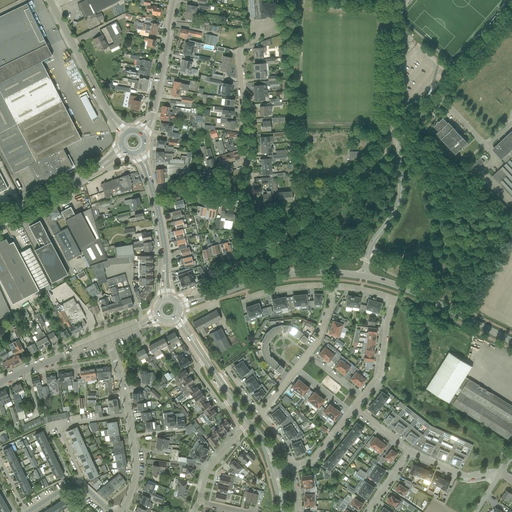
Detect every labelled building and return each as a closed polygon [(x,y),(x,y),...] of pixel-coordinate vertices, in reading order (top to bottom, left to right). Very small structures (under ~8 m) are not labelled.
[(118,0),(85,0),(77,4),(84,18),(88,16),(95,13),(119,0),(118,0)] [(150,1),(143,0),(140,0),(140,1),(140,2),(142,3),(143,3),(143,5),(147,6),(146,10),(152,11),(151,15),(156,16),(156,15),(160,15),(161,9),(157,8),(157,7),(153,6),(153,7),(149,6),(150,1)] [(252,0),(253,7),(249,8),(250,17),(254,17),(254,20),(266,19),(265,13),(263,0),(252,0)] [(26,4),(0,16),(0,66),(45,45),(46,44),(26,3),(26,4)] [(187,4),(185,11),(195,13),(195,10),(196,6),(187,4)] [(195,13),(185,11),(184,18),(193,20),(195,13)] [(104,19),(101,12),(96,15),(95,15),(95,16),(98,21),(104,19)] [(151,19),(146,18),(145,18),(144,20),(145,20),(144,23),(134,22),(134,25),(137,26),(157,29),(157,27),(158,27),(159,27),(159,25),(158,24),(151,23),(151,19)] [(119,46),(121,36),(119,33),(121,32),(116,22),(106,27),(112,40),(114,43),(109,46),(110,50),(112,52),(119,48),(118,46),(119,46)] [(157,29),(137,26),(136,30),(145,31),(145,33),(148,33),(156,35),(156,34),(157,34),(158,32),(157,32),(157,29)] [(180,29),(179,36),(183,37),(182,38),(186,39),(187,39),(187,35),(190,35),(201,38),(201,33),(188,31),(188,30),(180,29)] [(217,36),(213,36),(206,34),(205,43),(211,45),(215,46),(215,45),(217,36)] [(108,47),(102,35),(93,39),(99,51),(108,47)] [(155,40),(144,38),(143,41),(147,42),(147,46),(154,47),(155,40)] [(183,53),(191,55),(192,52),(195,53),(196,48),(196,45),(201,46),(201,43),(188,40),(188,43),(185,43),(184,47),(183,49),(184,49),(183,53)] [(45,45),(0,66),(0,146),(14,173),(28,166),(36,162),(41,172),(33,176),(37,184),(65,170),(72,166),(68,159),(69,158),(68,155),(68,154),(66,155),(63,148),(81,139),(41,61),(52,56),(46,44),(45,45)] [(266,53),(266,48),(254,48),(254,57),(258,57),(258,60),(263,60),(263,53),(266,53)] [(223,56),(221,63),(227,65),(229,65),(229,64),(230,64),(231,64),(231,63),(231,62),(231,61),(230,61),(231,58),(230,57),(228,57),(223,56)] [(180,66),(179,72),(182,73),(183,71),(188,72),(187,74),(187,75),(192,76),(192,73),(197,74),(198,70),(192,69),(190,69),(192,61),(186,60),(181,59),(180,64),(181,65),(181,67),(180,66)] [(151,61),(142,60),(141,60),(139,66),(143,67),(150,68),(151,61)] [(221,63),(220,71),(225,72),(227,72),(228,72),(229,69),(230,68),(230,66),(229,65),(227,65),(221,63)] [(143,67),(139,66),(138,73),(142,74),(149,75),(150,68),(143,67)] [(174,81),(173,89),(181,90),(188,91),(189,85),(180,83),(174,81)] [(134,86),(133,88),(136,89),(137,89),(137,90),(140,91),(144,91),(144,90),(146,91),(147,85),(134,83),(134,86)] [(223,83),(221,95),(225,96),(225,94),(230,95),(230,94),(231,94),(232,90),(231,90),(231,85),(223,83)] [(254,93),(266,92),(266,89),(267,89),(266,85),(254,86),(254,93)] [(181,90),(173,89),(171,96),(180,97),(180,94),(181,94),(181,90)] [(266,92),(254,93),(255,101),(264,100),(268,100),(267,92),(266,92)] [(86,95),(80,98),(92,120),(97,117),(86,95)] [(128,104),(127,106),(128,107),(131,108),(130,108),(138,110),(140,101),(136,100),(137,97),(129,95),(128,104)] [(162,106),(161,113),(176,116),(177,113),(178,109),(173,109),(172,112),(169,112),(170,107),(162,106)] [(223,108),(218,107),(214,106),(214,112),(222,113),(221,116),(221,118),(230,119),(230,117),(232,118),(232,117),(233,116),(234,114),(233,113),(233,112),(223,110),(223,108)] [(260,107),(260,112),(258,113),(259,115),(260,116),(267,116),(271,115),(270,110),(271,110),(271,106),(260,107)] [(173,107),(173,109),(178,109),(177,113),(183,113),(185,114),(191,115),(195,115),(196,115),(197,109),(191,108),(190,109),(173,107)] [(176,116),(161,113),(159,120),(167,121),(171,122),(172,118),(178,119),(178,118),(182,119),(183,113),(177,113),(176,116)] [(235,125),(234,125),(234,121),(230,121),(230,119),(221,118),(220,118),(220,123),(226,123),(226,128),(234,129),(234,128),(235,128),(235,125)] [(439,131),(447,123),(443,118),(439,122),(438,121),(436,123),(437,124),(434,126),(439,131)] [(270,130),(270,121),(262,122),(262,126),(261,126),(261,131),(270,130)] [(161,122),(160,127),(159,128),(158,130),(159,131),(167,132),(168,125),(169,125),(169,126),(175,127),(175,128),(192,131),(192,127),(180,125),(176,124),(176,125),(174,125),(174,124),(169,123),(161,122)] [(447,123),(439,131),(437,133),(439,135),(439,136),(444,141),(444,140),(449,145),(448,146),(453,151),(454,150),(457,153),(460,150),(461,150),(462,149),(467,144),(465,142),(465,141),(460,135),(459,136),(455,131),(456,130),(451,125),(450,126),(447,123)] [(506,163),(492,177),(511,198),(511,131),(496,146),(501,152),(500,153),(502,155),(501,156),(502,157),(501,158),(506,163)] [(271,140),(271,136),(260,137),(260,145),(270,144),(273,144),(272,140),(271,140)] [(165,145),(166,140),(157,139),(156,147),(165,148),(173,149),(173,145),(178,146),(179,140),(181,141),(181,138),(175,138),(169,137),(169,139),(168,146),(165,145)] [(221,140),(219,141),(220,146),(221,147),(225,163),(230,161),(228,153),(225,154),(221,140)] [(220,146),(219,141),(215,142),(218,151),(219,151),(220,155),(218,156),(220,164),(225,163),(221,147),(220,146)] [(230,144),(229,145),(228,142),(225,143),(227,149),(229,149),(230,152),(228,153),(230,161),(235,160),(230,144)] [(233,144),(230,144),(235,160),(240,158),(239,156),(242,155),(241,148),(237,148),(236,147),(234,147),(233,144)] [(270,149),(270,144),(260,145),(261,153),(272,152),(272,148),(270,149)] [(156,151),(156,160),(164,160),(164,159),(172,160),(172,152),(176,152),(176,149),(173,149),(165,148),(164,151),(156,151)] [(215,166),(211,154),(210,149),(206,150),(209,159),(206,160),(209,168),(215,166)] [(350,152),(350,163),(359,163),(359,152),(350,152)] [(268,158),(261,159),(261,167),(272,166),(271,161),(275,161),(275,159),(286,158),(285,154),(276,155),(267,156),(268,158)] [(156,160),(155,165),(166,164),(190,164),(191,158),(186,157),(181,156),(181,160),(172,160),(164,159),(164,160),(156,160)] [(476,162),(465,172),(469,176),(480,166),(484,162),(480,158),(476,162)] [(167,169),(160,169),(155,169),(156,184),(163,183),(168,181),(167,178),(167,174),(189,173),(190,164),(166,164),(167,169)] [(272,174),(272,166),(261,167),(262,175),(269,174),(270,178),(272,177),(285,176),(285,173),(272,174)] [(129,174),(101,184),(106,198),(112,196),(111,193),(120,190),(121,193),(132,189),(131,185),(133,185),(129,174)] [(271,203),(270,191),(266,191),(267,194),(263,195),(263,203),(271,203)] [(184,205),(182,199),(180,200),(180,197),(171,199),(171,202),(172,206),(175,205),(176,211),(180,210),(187,208),(186,205),(184,205)] [(140,205),(138,198),(131,199),(128,200),(124,201),(125,204),(130,203),(131,204),(132,203),(133,207),(132,207),(133,210),(131,211),(137,209),(137,206),(140,205)] [(91,205),(96,221),(100,220),(97,209),(110,206),(109,201),(100,203),(91,205)] [(197,206),(195,218),(196,225),(199,224),(200,216),(204,216),(205,216),(206,207),(207,205),(203,204),(203,207),(197,206)] [(61,215),(56,206),(47,211),(50,217),(47,218),(47,217),(45,218),(68,261),(81,254),(67,227),(60,231),(54,219),(61,215)] [(205,216),(204,216),(204,219),(208,220),(208,217),(214,218),(216,207),(213,206),(212,209),(206,207),(205,216)] [(221,213),(220,215),(221,217),(223,218),(227,219),(231,220),(231,221),(235,222),(236,215),(235,215),(233,214),(233,210),(232,210),(229,209),(229,208),(227,208),(222,207),(221,213),(220,213),(221,213)] [(106,258),(91,208),(81,213),(80,212),(74,215),(71,208),(62,213),(89,265),(106,258)] [(176,211),(169,213),(170,216),(172,215),(174,221),(182,219),(185,219),(184,215),(181,216),(180,210),(176,211)] [(135,214),(135,217),(129,219),(130,222),(136,221),(136,220),(143,219),(142,212),(135,214)] [(174,221),(171,222),(172,225),(174,224),(176,231),(182,229),(188,228),(187,224),(184,225),(182,219),(174,221)] [(47,234),(40,220),(31,225),(33,227),(30,229),(40,247),(34,250),(51,283),(67,274),(46,234),(47,234)] [(135,235),(133,228),(124,230),(126,236),(135,235)] [(176,231),(171,232),(172,235),(174,234),(176,240),(176,241),(184,238),(184,239),(187,238),(187,237),(191,237),(192,236),(191,234),(186,235),(186,234),(186,233),(184,234),(182,229),(176,231)] [(145,232),(137,234),(136,234),(137,237),(141,236),(142,241),(144,241),(146,240),(151,239),(150,239),(149,233),(150,233),(145,233),(145,232)] [(216,244),(211,246),(213,256),(213,257),(216,256),(216,254),(222,252),(220,244),(219,241),(218,236),(215,237),(216,244)] [(0,253),(23,298),(31,294),(39,290),(38,290),(19,253),(13,241),(9,244),(6,238),(0,241),(0,253)] [(176,241),(176,240),(173,241),(174,244),(177,244),(178,250),(189,247),(190,247),(189,247),(194,246),(194,244),(191,245),(191,244),(189,244),(186,244),(184,239),(184,238),(176,241)] [(226,242),(220,244),(222,252),(222,255),(226,254),(225,252),(231,250),(229,239),(225,240),(226,242)] [(144,241),(142,241),(114,245),(116,258),(119,258),(122,257),(126,257),(129,257),(133,256),(135,256),(134,250),(143,249),(144,252),(148,251),(153,250),(152,246),(154,246),(153,241),(151,241),(144,242),(144,241)] [(208,249),(202,250),(204,261),(208,260),(207,258),(213,256),(211,246),(211,245),(210,245),(210,243),(207,244),(208,249)] [(178,250),(178,253),(181,252),(182,258),(191,256),(194,256),(193,252),(190,253),(189,247),(178,250)] [(38,290),(49,284),(30,248),(19,253),(38,290)] [(0,253),(0,280),(12,304),(18,301),(23,298),(0,253)] [(137,280),(133,280),(133,281),(139,282),(139,287),(133,289),(136,297),(137,301),(139,301),(140,302),(141,300),(144,300),(143,298),(144,297),(145,298),(151,289),(150,289),(151,288),(152,288),(152,284),(153,283),(152,282),(152,280),(153,279),(152,278),(152,272),(153,271),(152,270),(152,267),(153,266),(152,265),(152,259),(153,258),(152,257),(152,256),(147,256),(139,256),(137,256),(137,259),(139,259),(139,275),(137,275),(137,280)] [(182,258),(180,259),(181,262),(183,262),(185,268),(196,265),(195,262),(193,262),(191,256),(182,258)] [(105,274),(103,268),(101,262),(92,265),(95,277),(96,277),(104,274),(105,274)] [(180,281),(192,277),(189,269),(182,270),(184,273),(178,276),(177,277),(178,280),(179,279),(180,281)] [(192,277),(180,281),(181,283),(180,283),(181,287),(182,286),(182,287),(188,285),(189,288),(195,285),(192,277)] [(114,284),(111,285),(109,286),(109,288),(111,295),(113,295),(118,293),(115,284),(114,284)] [(95,291),(92,285),(86,288),(87,291),(92,297),(96,295),(95,291)] [(0,318),(9,311),(0,290),(0,318)] [(130,290),(125,292),(127,298),(126,299),(128,307),(133,306),(132,303),(133,302),(132,297),(130,290)] [(121,292),(118,293),(120,301),(120,300),(123,309),(128,307),(126,299),(127,298),(125,292),(121,293),(121,292)] [(113,295),(113,296),(118,311),(123,309),(120,300),(120,301),(118,293),(113,295)] [(310,301),(310,307),(314,308),(321,308),(321,304),(321,294),(318,294),(317,293),(315,293),(314,294),(314,301),(310,301)] [(300,295),(299,295),(300,307),(306,306),(307,311),(311,310),(310,307),(310,301),(307,301),(306,295),(304,295),(303,294),(300,294),(300,295)] [(293,302),(290,303),(291,309),(294,309),(294,307),(300,307),(299,295),(293,296),(293,302)] [(352,307),(354,297),(354,296),(350,296),(347,296),(347,299),(346,298),(345,305),(346,305),(345,307),(352,308),(353,307),(352,307)] [(285,297),(278,298),(281,310),(281,313),(288,312),(287,310),(291,309),(290,303),(286,304),(285,298),(285,297)] [(361,298),(354,297),(352,307),(353,307),(359,308),(358,311),(361,312),(363,305),(359,305),(361,298)] [(60,305),(59,304),(54,307),(63,324),(66,323),(73,334),(82,329),(78,321),(79,320),(82,327),(86,325),(82,318),(85,317),(78,303),(76,304),(73,298),(60,305)] [(113,312),(111,304),(108,304),(106,298),(103,299),(108,314),(113,312)] [(274,299),(272,300),(274,311),(281,310),(278,298),(277,298),(274,298),(274,299)] [(108,314),(103,299),(98,300),(100,304),(102,304),(103,306),(100,307),(102,311),(103,315),(108,314)] [(363,305),(361,312),(365,313),(366,309),(372,311),(371,313),(375,302),(368,300),(366,306),(363,305)] [(375,302),(371,313),(378,315),(378,313),(379,313),(381,306),(380,306),(381,303),(378,303),(379,302),(375,301),(375,302)] [(258,304),(252,306),(255,317),(256,317),(255,315),(261,313),(258,304)] [(97,305),(92,307),(87,308),(93,315),(99,313),(97,305)] [(255,317),(252,306),(245,308),(248,314),(243,316),(245,322),(250,320),(249,319),(255,317)] [(201,318),(193,323),(197,332),(201,330),(201,331),(207,328),(206,327),(221,319),(219,315),(216,310),(201,318)] [(55,311),(51,313),(58,324),(61,322),(55,311)] [(40,316),(36,318),(42,327),(45,325),(40,316)] [(331,324),(330,327),(342,331),(344,325),(345,326),(347,322),(340,320),(339,323),(333,321),(332,324),(331,324)] [(63,331),(59,333),(63,340),(70,336),(62,323),(60,325),(63,331)] [(290,323),(290,326),(288,332),(290,333),(289,334),(292,335),(293,335),(293,336),(298,330),(293,327),(294,325),(290,323)] [(282,333),(281,325),(272,328),(276,333),(278,333),(278,334),(281,333),(282,333)] [(301,333),(298,330),(293,336),(296,338),(297,337),(299,339),(303,334),(305,333),(307,327),(308,326),(305,325),(302,331),(303,331),(301,333)] [(57,339),(50,327),(47,328),(50,334),(48,335),(52,342),(57,339)] [(342,331),(330,327),(329,331),(328,334),(339,338),(342,331)] [(213,332),(209,334),(215,345),(216,348),(219,353),(223,351),(231,347),(228,341),(226,337),(221,328),(213,332)] [(272,328),(266,333),(272,338),(274,336),(274,335),(276,333),(272,328)] [(49,343),(46,337),(43,333),(42,332),(38,334),(44,346),(49,343)] [(180,342),(178,339),(174,332),(167,337),(173,348),(176,346),(175,344),(180,342)] [(266,333),(262,341),(268,343),(269,341),(270,342),(271,338),(271,339),(272,338),(266,333)] [(305,333),(303,334),(299,339),(301,341),(300,341),(303,344),(305,342),(307,340),(307,339),(309,336),(305,333)] [(44,346),(38,334),(35,336),(37,340),(38,340),(38,341),(36,343),(39,349),(44,346)] [(38,350),(31,336),(29,338),(32,344),(26,347),(30,354),(38,350)] [(170,345),(167,346),(163,338),(156,342),(160,350),(167,346),(168,348),(171,355),(174,353),(170,345)] [(334,342),(341,348),(344,344),(337,339),(334,342)] [(18,340),(12,343),(9,345),(13,354),(14,356),(16,355),(17,357),(19,356),(18,354),(24,351),(18,340)] [(160,350),(156,342),(149,346),(153,354),(154,356),(152,357),(154,361),(155,363),(158,362),(157,360),(163,356),(160,350)] [(323,358),(330,350),(325,346),(319,355),(318,356),(321,357),(323,358)] [(330,350),(323,358),(326,360),(325,361),(327,363),(328,362),(330,360),(333,362),(335,360),(339,354),(340,354),(332,347),(330,350)] [(143,349),(136,353),(140,360),(142,364),(146,362),(147,361),(149,360),(148,357),(143,349)] [(268,349),(261,350),(264,359),(269,355),(269,353),(270,353),(268,350),(269,350),(268,349)] [(6,351),(4,353),(7,359),(8,358),(13,367),(22,362),(19,356),(17,357),(16,355),(14,356),(13,354),(9,356),(6,351)] [(7,359),(4,353),(0,354),(0,355),(2,360),(0,361),(0,364),(2,368),(5,366),(7,370),(13,367),(8,358),(7,359)] [(179,362),(178,363),(181,368),(184,367),(184,368),(187,366),(186,365),(190,363),(187,358),(185,359),(182,354),(176,357),(179,362)] [(335,360),(333,362),(336,365),(334,367),(335,367),(334,368),(336,370),(337,369),(339,371),(345,364),(340,360),(343,357),(339,354),(335,360)] [(271,357),(269,355),(264,359),(269,365),(274,359),(271,356),(271,357)] [(238,371),(247,365),(243,361),(245,360),(243,357),(238,361),(239,363),(234,367),(236,370),(237,370),(238,371)] [(274,360),(274,359),(269,365),(275,370),(279,365),(276,363),(277,362),(274,360)] [(345,364),(339,371),(344,375),(345,373),(348,375),(351,372),(355,367),(352,364),(349,367),(345,364)] [(250,370),(247,365),(238,371),(241,376),(244,374),(246,377),(254,372),(252,369),(250,370)] [(275,370),(274,371),(278,375),(281,372),(281,373),(283,370),(284,368),(281,366),(279,365),(275,370)] [(105,367),(103,367),(103,376),(104,376),(104,379),(104,381),(105,382),(106,395),(111,394),(110,382),(113,381),(112,378),(112,377),(111,378),(110,367),(107,367),(107,366),(105,366),(105,367)] [(103,367),(95,368),(96,376),(97,376),(98,380),(104,379),(104,376),(103,376),(103,367)] [(355,367),(351,372),(354,375),(350,379),(350,380),(352,382),(353,381),(355,383),(361,375),(357,371),(358,369),(355,367)] [(91,381),(89,369),(80,371),(81,380),(85,380),(85,382),(91,381)] [(175,380),(175,384),(177,386),(177,387),(179,385),(181,384),(186,380),(184,378),(186,376),(189,375),(185,370),(177,376),(179,378),(176,380),(175,380)] [(72,372),(65,373),(66,380),(67,386),(72,385),(71,380),(73,379),(72,372)] [(168,372),(164,375),(167,381),(175,376),(173,372),(169,374),(168,372)] [(254,372),(246,377),(248,379),(244,382),(246,385),(247,384),(248,386),(257,380),(258,380),(253,372),(254,372)] [(58,378),(57,378),(57,379),(57,381),(58,386),(62,386),(62,389),(67,388),(67,386),(66,380),(65,373),(58,374),(58,378)] [(148,373),(141,374),(141,375),(140,375),(140,378),(141,378),(142,382),(145,382),(145,384),(149,384),(148,376),(152,376),(152,373),(148,373)] [(459,387),(436,373),(426,388),(508,439),(511,433),(511,406),(466,377),(459,387)] [(55,374),(45,376),(46,381),(47,384),(49,384),(49,386),(51,386),(51,388),(54,387),(55,388),(58,387),(58,386),(57,381),(57,379),(56,380),(55,374)] [(361,375),(355,383),(357,385),(356,386),(359,387),(366,378),(361,375)] [(181,384),(179,385),(184,392),(191,387),(189,385),(191,383),(194,382),(190,377),(188,379),(186,380),(181,384)] [(39,378),(31,380),(33,387),(36,386),(38,394),(39,398),(44,397),(42,389),(41,385),(39,378)] [(297,392),(303,384),(302,382),(298,379),(292,388),(297,392)] [(257,380),(248,386),(249,388),(249,389),(251,392),(256,388),(258,391),(264,387),(262,384),(260,385),(257,380)] [(18,392),(23,390),(20,383),(12,386),(15,394),(12,395),(15,400),(15,401),(14,401),(15,406),(17,413),(24,411),(23,408),(21,399),(18,392)] [(303,384),(297,392),(300,394),(299,396),(301,397),(304,400),(307,395),(304,393),(308,389),(309,388),(303,384)] [(193,390),(191,387),(184,392),(185,394),(187,397),(190,394),(192,397),(201,391),(200,390),(200,389),(199,388),(198,387),(197,386),(193,390)] [(258,391),(254,395),(258,400),(258,399),(259,400),(262,397),(262,396),(265,394),(261,389),(264,387),(258,391)] [(5,389),(1,391),(4,399),(6,404),(11,402),(9,397),(5,389)] [(160,397),(152,389),(149,393),(157,400),(160,397)] [(137,403),(146,402),(147,402),(146,396),(142,397),(142,392),(132,393),(133,398),(134,398),(134,404),(137,403)] [(184,392),(176,398),(178,402),(184,397),(183,396),(185,394),(184,392)] [(307,395),(304,400),(303,401),(306,403),(307,401),(312,405),(319,396),(314,392),(310,397),(307,395)] [(380,394),(379,396),(385,402),(389,397),(391,399),(394,396),(388,392),(386,395),(382,392),(380,394)] [(196,401),(194,402),(191,405),(194,409),(203,403),(201,400),(205,397),(202,393),(193,399),(196,401)] [(285,396),(282,399),(285,402),(289,405),(291,402),(290,401),(291,400),(285,396)] [(324,400),(319,396),(312,405),(317,409),(316,411),(319,413),(323,408),(320,406),(324,400)] [(379,396),(375,401),(382,406),(385,402),(379,396)] [(298,406),(303,401),(304,400),(301,397),(295,404),(298,406)] [(372,404),(379,410),(382,406),(375,401),(372,405),(372,404)] [(146,402),(137,403),(137,408),(138,408),(139,413),(141,413),(150,412),(151,411),(151,406),(147,406),(146,402)] [(203,403),(194,409),(196,412),(199,412),(201,411),(202,410),(204,413),(208,410),(212,407),(209,402),(204,405),(203,403)] [(398,415),(393,411),(384,421),(385,422),(387,425),(388,424),(389,425),(392,420),(395,422),(407,407),(400,402),(397,405),(403,409),(398,415)] [(323,408),(319,413),(321,415),(322,414),(327,418),(335,409),(329,404),(325,410),(323,408)] [(379,410),(372,404),(368,409),(370,410),(370,411),(372,413),(373,412),(375,414),(379,410)] [(271,410),(273,413),(271,415),(270,416),(272,418),(273,417),(275,420),(283,413),(277,405),(271,410)] [(19,422),(15,406),(10,408),(13,419),(14,423),(19,422)] [(109,407),(106,408),(107,414),(112,413),(115,413),(118,412),(118,411),(119,411),(119,409),(118,409),(117,406),(109,407)] [(407,407),(395,422),(397,424),(393,429),(394,429),(394,430),(397,432),(405,421),(401,418),(406,412),(410,415),(413,412),(407,407)] [(204,413),(202,414),(200,415),(206,422),(217,414),(214,409),(209,412),(208,410),(204,413)] [(336,410),(335,409),(327,418),(333,422),(340,412),(337,410),(336,410)] [(151,416),(150,412),(141,413),(141,417),(142,417),(143,423),(145,422),(155,421),(155,415),(151,416)] [(410,425),(405,421),(397,432),(400,434),(401,435),(405,430),(407,432),(419,416),(413,412),(410,415),(415,419),(410,425)] [(45,419),(41,420),(42,423),(43,423),(50,422),(48,416),(48,413),(44,414),(45,419)] [(174,426),(173,416),(169,417),(169,413),(163,413),(164,426),(170,425),(170,426),(174,426)] [(283,413),(275,420),(279,424),(283,421),(285,423),(292,418),(289,415),(287,417),(283,413)] [(173,416),(174,426),(175,428),(180,427),(180,428),(185,427),(184,418),(179,418),(179,415),(173,415),(173,416)] [(419,416),(407,432),(409,434),(406,438),(407,439),(406,439),(409,442),(418,431),(413,427),(418,421),(422,425),(425,421),(419,416)] [(287,426),(282,429),(285,434),(295,428),(291,423),(294,422),(292,418),(285,423),(287,426)] [(225,419),(221,422),(222,423),(219,425),(219,426),(223,430),(223,431),(225,433),(230,430),(226,426),(229,424),(230,426),(230,425),(225,419)] [(108,430),(117,428),(116,421),(107,423),(108,430)] [(155,425),(155,421),(145,422),(146,427),(147,427),(147,432),(160,430),(159,425),(155,425)] [(423,435),(418,431),(409,442),(412,444),(412,443),(413,444),(417,440),(421,443),(431,426),(425,421),(422,425),(427,428),(423,435)] [(357,423),(354,427),(361,433),(360,432),(364,428),(361,426),(362,426),(360,424),(359,424),(357,423)] [(321,425),(318,428),(321,430),(323,432),(325,433),(327,430),(321,425)] [(189,434),(188,435),(194,431),(196,430),(193,426),(185,432),(186,432),(187,431),(189,434)] [(219,426),(215,429),(213,426),(210,428),(213,432),(217,437),(219,440),(223,437),(220,432),(223,431),(223,430),(219,426)] [(431,426),(421,443),(425,444),(422,450),(423,450),(423,451),(426,452),(433,438),(427,436),(430,430),(435,433),(437,429),(431,426)] [(77,429),(79,429),(78,427),(66,432),(67,434),(69,433),(71,438),(80,434),(77,429)] [(361,433),(354,427),(353,427),(354,428),(351,432),(358,438),(361,433)] [(119,435),(117,428),(108,430),(109,436),(119,435)] [(295,428),(285,434),(287,436),(286,437),(288,439),(289,439),(291,438),(293,440),(295,439),(301,436),(303,435),(301,431),(297,433),(295,428)] [(433,438),(426,452),(430,454),(430,453),(431,454),(434,448),(436,450),(444,432),(437,429),(435,433),(441,435),(438,442),(432,440),(433,439),(433,438)] [(43,431),(35,435),(36,438),(35,438),(37,441),(45,437),(43,431)] [(213,432),(209,435),(210,436),(207,439),(213,447),(217,443),(214,439),(217,437),(213,432)] [(358,438),(351,432),(349,434),(349,433),(347,436),(355,442),(358,438)] [(451,435),(444,432),(436,450),(439,451),(437,456),(438,457),(437,457),(441,459),(446,446),(441,444),(444,437),(450,439),(451,435)] [(80,434),(71,438),(73,444),(71,445),(72,446),(84,441),(83,439),(82,439),(80,434)] [(203,444),(206,442),(199,434),(197,436),(203,444)] [(109,436),(110,441),(108,441),(108,443),(110,443),(112,442),(120,441),(119,435),(109,436)] [(452,449),(446,446),(441,459),(444,460),(445,460),(448,455),(450,456),(459,439),(451,435),(450,439),(455,442),(452,449)] [(301,436),(295,439),(297,442),(291,444),(292,445),(291,445),(292,448),(293,447),(294,450),(304,445),(301,440),(303,440),(301,436)] [(345,439),(344,440),(351,446),(355,442),(347,436),(345,438),(345,439)] [(48,442),(45,437),(37,441),(38,443),(39,443),(40,446),(48,442)] [(375,449),(381,441),(376,437),(372,443),(369,440),(365,446),(368,448),(370,445),(375,449)] [(459,439),(450,456),(453,457),(451,463),(452,463),(452,464),(455,465),(461,453),(455,450),(458,443),(464,446),(466,442),(459,439)] [(122,440),(120,441),(112,442),(113,449),(123,447),(122,440)] [(344,440),(341,445),(347,449),(350,445),(344,440)] [(84,441),(72,446),(72,447),(74,446),(77,452),(86,448),(83,443),(85,442),(84,441)] [(381,441),(375,449),(380,453),(378,456),(381,458),(382,456),(385,453),(382,451),(387,446),(385,444),(385,443),(383,442),(382,442),(381,441)] [(50,448),(48,442),(40,446),(41,449),(42,452),(50,448)] [(461,453),(455,465),(458,467),(458,466),(459,467),(462,461),(465,463),(473,445),(466,442),(464,446),(469,448),(466,455),(461,453)] [(199,443),(195,450),(206,456),(205,456),(207,453),(206,452),(208,450),(205,448),(205,446),(199,443)] [(304,445),(294,450),(295,452),(294,453),(295,456),(296,455),(306,451),(304,445)] [(341,445),(337,449),(345,455),(348,450),(341,445)] [(12,450),(11,447),(3,450),(6,456),(14,452),(13,449),(12,450)] [(113,449),(114,453),(111,454),(111,455),(114,455),(124,453),(123,447),(113,449)] [(53,453),(50,448),(42,452),(43,454),(44,454),(45,457),(53,453)] [(86,448),(77,452),(79,458),(77,458),(78,460),(90,454),(89,453),(88,453),(86,448)] [(172,449),(171,460),(170,462),(177,463),(177,461),(178,457),(179,450),(172,449)] [(335,450),(333,453),(341,459),(345,455),(337,449),(336,451),(335,450)] [(206,456),(195,450),(195,451),(196,451),(194,454),(192,453),(190,456),(193,458),(196,460),(197,459),(203,462),(203,461),(204,461),(206,458),(205,457),(206,456)] [(397,454),(395,452),(395,451),(393,450),(392,450),(385,458),(391,462),(397,454)] [(15,454),(14,452),(6,456),(8,461),(16,458),(15,454)] [(238,457),(237,458),(241,461),(244,465),(245,464),(249,460),(251,462),(255,458),(249,452),(246,455),(244,453),(243,454),(242,453),(240,455),(239,455),(238,456),(238,457)] [(53,453),(45,457),(47,460),(46,460),(47,462),(56,458),(53,453)] [(125,460),(124,453),(114,455),(115,461),(125,460)] [(332,455),(330,457),(338,463),(341,459),(333,453),(331,455),(332,455)] [(90,454),(78,460),(79,461),(81,460),(83,466),(92,462),(90,457),(91,456),(90,454)] [(327,461),(334,467),(338,463),(330,457),(327,461)] [(16,458),(8,461),(11,467),(20,463),(18,460),(17,460),(16,458)] [(58,464),(56,458),(47,462),(48,465),(49,465),(50,467),(58,464)] [(115,461),(117,469),(113,469),(114,472),(117,472),(125,470),(125,466),(126,466),(125,460),(115,461)] [(244,470),(237,463),(237,464),(234,461),(229,466),(232,469),(228,472),(230,473),(242,480),(244,476),(240,474),(244,470)] [(336,468),(334,467),(327,461),(323,466),(327,469),(325,471),(326,472),(330,475),(336,468)] [(381,464),(378,462),(376,461),(374,464),(376,465),(372,470),(382,477),(384,474),(384,473),(386,471),(380,467),(382,465),(381,464)] [(94,467),(92,462),(83,466),(86,471),(84,472),(84,473),(96,468),(96,466),(94,467)] [(165,469),(166,463),(158,462),(157,466),(153,465),(152,469),(153,470),(152,474),(157,475),(157,474),(161,475),(161,469),(165,469)] [(21,465),(20,463),(11,467),(14,472),(21,468),(20,465),(21,465)] [(58,464),(50,467),(52,470),(51,471),(52,473),(61,469),(58,464)] [(415,475),(419,466),(418,467),(414,464),(413,466),(412,465),(411,468),(412,469),(410,472),(415,474),(415,475)] [(187,467),(182,466),(180,473),(185,474),(185,476),(191,477),(192,475),(193,476),(195,469),(193,469),(193,467),(189,466),(187,466),(187,467)] [(422,468),(419,466),(415,475),(420,478),(424,469),(422,468)] [(21,468),(14,472),(16,477),(25,473),(23,471),(21,468)] [(96,468),(84,473),(85,475),(87,474),(89,480),(98,476),(96,470),(97,470),(96,468)] [(63,475),(61,469),(52,473),(53,476),(54,475),(56,478),(60,477),(63,475)] [(360,469),(358,472),(365,477),(367,474),(360,469)] [(424,469),(420,478),(425,480),(429,471),(426,469),(425,470),(424,469)] [(119,474),(114,478),(120,485),(125,481),(124,480),(126,478),(125,470),(117,472),(119,474)] [(382,477),(372,470),(368,476),(378,482),(380,480),(382,477)] [(432,472),(429,471),(425,480),(430,482),(434,474),(431,473),(432,472)] [(365,477),(358,472),(355,476),(363,481),(365,477)] [(25,473),(16,477),(19,483),(26,479),(25,476),(26,476),(25,473)] [(233,476),(229,475),(224,474),(226,475),(225,478),(220,476),(219,482),(224,483),(228,484),(229,481),(231,481),(233,476)] [(436,486),(440,477),(437,476),(435,475),(431,484),(436,486)] [(443,479),(440,477),(436,486),(441,488),(445,480),(443,479)] [(114,478),(109,482),(115,489),(120,485),(114,478)] [(26,479),(19,483),(21,488),(30,484),(29,481),(28,482),(26,479)] [(174,494),(174,495),(174,496),(175,497),(176,497),(176,498),(185,500),(187,492),(186,491),(186,489),(185,489),(187,481),(178,479),(175,479),(174,483),(177,484),(175,491),(174,494)] [(447,481),(445,480),(441,488),(441,489),(442,488),(446,490),(445,493),(448,494),(451,488),(448,487),(450,482),(447,480),(447,481)] [(314,481),(303,482),(304,488),(305,488),(310,488),(310,491),(317,490),(317,486),(316,487),(315,481),(314,481)] [(361,487),(371,493),(374,488),(365,481),(361,487)] [(109,482),(104,486),(110,494),(115,489),(109,482)] [(147,483),(144,490),(148,492),(151,493),(150,495),(155,498),(162,501),(163,497),(155,494),(156,491),(157,490),(152,488),(153,485),(147,483)] [(228,484),(224,483),(223,486),(218,485),(217,491),(222,492),(227,493),(228,490),(231,490),(232,490),(233,485),(228,484)] [(30,484),(21,488),(24,494),(32,490),(30,487),(31,487),(30,484)] [(400,484),(399,484),(397,487),(396,490),(404,496),(408,490),(400,484)] [(354,494),(356,490),(349,485),(346,489),(354,494)] [(104,486),(100,489),(96,492),(102,497),(103,496),(105,498),(110,494),(104,486)] [(245,490),(244,493),(243,495),(246,496),(245,501),(251,502),(253,493),(247,492),(248,491),(248,488),(245,487),(245,488),(245,490)] [(371,493),(361,487),(357,492),(367,499),(368,496),(369,497),(371,494),(370,493),(371,493)] [(253,493),(251,502),(256,503),(256,501),(257,498),(262,500),(263,492),(259,491),(254,489),(253,490),(253,493)] [(317,490),(310,491),(310,494),(305,494),(305,500),(316,500),(315,495),(317,495),(317,490)] [(511,492),(508,491),(508,492),(506,490),(502,497),(510,503),(511,499),(511,492)] [(222,492),(221,495),(216,494),(215,500),(225,502),(225,498),(229,499),(230,494),(227,493),(222,492)] [(149,502),(150,499),(143,496),(140,502),(144,504),(142,506),(151,510),(152,507),(152,505),(152,504),(151,503),(149,502)] [(343,500),(342,502),(347,506),(349,503),(359,510),(360,510),(362,507),(362,506),(363,504),(352,496),(349,500),(345,497),(343,500)] [(389,497),(387,501),(388,501),(388,502),(396,508),(395,509),(399,511),(400,510),(400,509),(402,506),(403,504),(407,507),(410,509),(412,506),(409,504),(404,500),(402,503),(399,501),(392,496),(390,498),(389,497)] [(57,503),(62,510),(67,507),(63,500),(57,503)] [(316,506),(316,500),(305,500),(305,506),(311,506),(311,510),(317,510),(317,506),(316,506)] [(339,505),(338,507),(342,510),(345,511),(350,511),(351,511),(345,508),(347,506),(342,502),(340,505),(339,505)] [(58,511),(62,510),(57,503),(52,507),(55,511),(58,511)]
